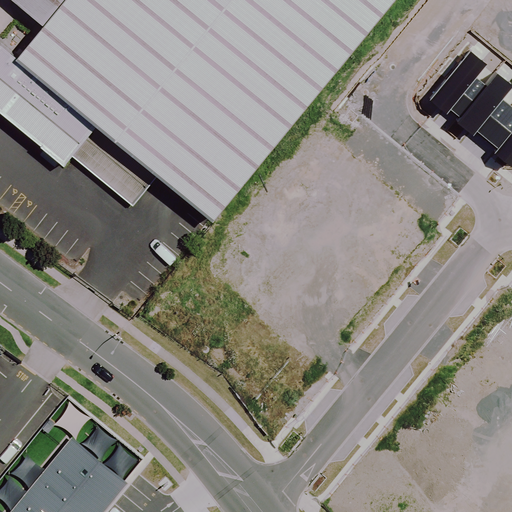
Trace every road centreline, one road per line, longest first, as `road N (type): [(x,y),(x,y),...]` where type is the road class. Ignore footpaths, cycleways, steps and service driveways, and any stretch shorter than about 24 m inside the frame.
road 1 (residential): [(261,504),(282,492),(503,220)]
road 2 (unclassified): [(261,504),(156,401),(0,284)]
